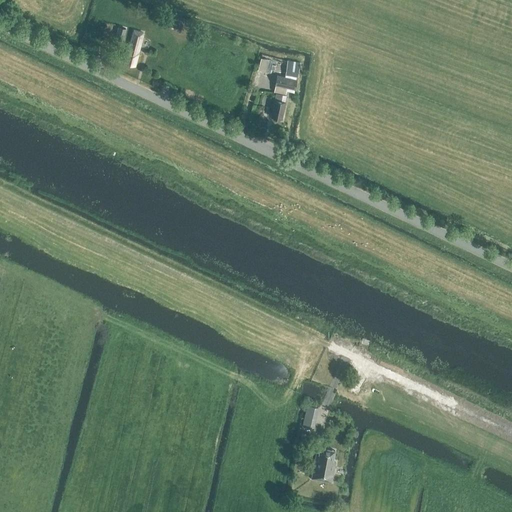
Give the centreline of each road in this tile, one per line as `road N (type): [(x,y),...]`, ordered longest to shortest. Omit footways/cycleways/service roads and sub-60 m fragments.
road 1 (unclassified): [(511,277),(0,33)]
road 2 (unclassified): [(511,441),(344,355)]
